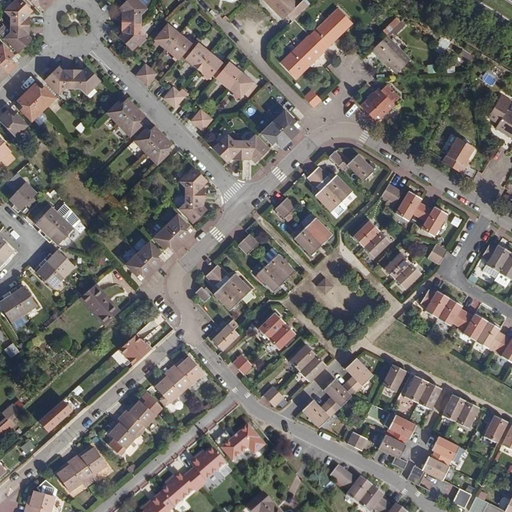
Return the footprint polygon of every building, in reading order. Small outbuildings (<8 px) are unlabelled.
[(12,25),(31,26),(31,17),(28,17),(29,15),(33,11),(22,0),(17,0),(5,12),(13,20),(12,25)] [(45,12),(55,2),(52,0),(29,0),(37,8),(39,6),(42,9),(45,12)] [(120,23),(139,24),(139,18),(147,10),(146,9),(151,4),(150,1),(149,0),(128,0),(119,8),(123,12),(123,15),(121,15),(120,23)] [(296,6),(290,0),(262,0),(282,19),(285,16),(291,22),(294,20),(308,6),(302,1),(296,6)] [(337,8),(309,36),(324,51),(352,23),(337,8)] [(389,25),(397,34),(407,26),(398,16),(389,25)] [(139,29),(139,24),(120,23),(120,31),(123,31),(123,34),(118,38),(132,52),(133,50),(147,37),(139,29)] [(31,34),(31,26),(12,25),(8,25),(7,26),(0,32),(0,33),(18,53),(19,54),(33,41),(30,38),(29,36),(29,34),(31,34)] [(150,37),(167,51),(179,36),(168,27),(160,36),(155,33),(150,37)] [(445,55),(452,37),(443,34),(436,51),(445,55)] [(409,58),(386,35),(372,48),(396,72),(409,58)] [(190,55),(195,49),(179,36),(167,51),(179,61),(182,58),(187,52),(190,55)] [(296,78),(324,51),(309,36),(281,63),(296,78)] [(3,44),(0,47),(0,64),(9,74),(18,65),(12,59),(14,57),(3,44)] [(187,52),(182,58),(198,71),(210,55),(198,45),(195,49),(190,55),(187,52)] [(221,73),(226,68),(210,55),(198,71),(208,80),(211,76),(217,70),(221,73)] [(0,82),(9,74),(0,64),(0,82)] [(229,64),(226,68),(221,73),(217,70),(211,76),(228,90),(240,74),(229,64)] [(429,72),(439,72),(439,64),(429,64),(429,72)] [(142,81),(151,70),(146,65),(136,76),(142,81)] [(73,88),(73,70),(64,70),(64,72),(62,71),(58,68),(45,81),(47,84),(59,97),(67,88),(73,88)] [(81,70),(73,70),(73,88),(79,88),(87,97),(101,82),(87,69),(84,72),(81,72),(81,70)] [(157,75),(151,70),(142,81),(147,86),(153,79),(157,75)] [(256,87),(240,74),(228,90),(240,100),(247,91),(251,93),(256,87)] [(26,93),(44,111),(55,100),(44,87),(41,90),(35,84),(26,93)] [(397,96),(385,85),(379,91),(377,89),(359,106),(375,122),(392,105),(390,103),(397,96)] [(169,105),(178,93),(172,88),(169,92),(163,99),(169,105)] [(321,100),(311,90),(303,97),(313,108),(321,100)] [(49,117),(44,111),(26,93),(17,101),(23,108),(20,110),(32,122),(35,119),(41,125),(49,117)] [(184,98),(178,93),(169,105),(174,109),(181,101),(184,98)] [(494,128),(511,138),(511,113),(506,110),(511,102),(500,95),(486,117),(497,123),(494,128)] [(118,126),(136,109),(127,99),(125,101),(121,106),(118,103),(107,114),(118,126)] [(145,118),(136,109),(118,126),(130,138),(141,127),(138,124),(143,119),(145,118)] [(10,112),(8,111),(0,118),(0,122),(15,138),(27,127),(16,115),(14,117),(10,112)] [(190,123),(196,128),(205,116),(200,112),(197,115),(190,123)] [(283,112),(271,123),(289,141),(299,131),(294,127),(293,126),(295,123),(283,112)] [(205,116),(196,128),(201,132),(208,124),(211,121),(205,116)] [(289,141),(271,123),(260,134),(272,146),(273,144),(278,148),(279,150),(289,141)] [(134,142),(145,154),(163,136),(154,127),(153,129),(148,134),(146,131),(134,142)] [(209,132),(203,137),(211,146),(217,141),(209,132)] [(241,161),(240,144),(237,145),(227,135),(212,150),(225,163),(230,159),(231,159),(232,161),(241,161)] [(163,136),(145,154),(157,165),(168,154),(166,152),(172,145),(163,136)] [(246,144),(240,144),(241,161),(248,161),(248,158),(251,158),(256,164),(269,151),(269,150),(255,136),(246,144)] [(473,147),(456,137),(441,162),(459,172),(463,166),(462,165),(465,158),(473,147)] [(0,161),(1,162),(12,152),(0,138),(0,161)] [(342,153),(339,150),(333,154),(342,164),(347,159),(342,153)] [(376,171),(360,155),(350,165),(366,181),(376,171)] [(317,170),(346,200),(356,190),(341,174),(335,179),(322,165),(317,170)] [(187,192),(187,196),(204,197),(204,188),(202,188),(202,186),(207,182),(194,169),(179,183),(187,192)] [(346,200),(317,170),(312,176),(324,189),(319,194),(335,211),(346,200)] [(382,194),(389,198),(395,187),(389,183),(382,194)] [(36,195),(25,184),(9,200),(14,205),(12,208),(18,214),(36,195)] [(402,191),(395,187),(389,198),(395,202),(402,191)] [(422,217),(429,206),(422,202),(424,198),(412,191),(401,210),(413,217),(415,213),(422,217)] [(204,197),(187,196),(187,202),(178,209),(191,223),(192,224),(206,211),(202,207),(201,205),(203,205),(204,197)] [(284,202),(293,210),(298,205),(289,197),(284,202)] [(293,210),(284,202),(279,206),(288,215),(293,210)] [(429,206),(422,217),(429,221),(426,226),(439,233),(450,213),(438,206),(435,210),(429,206)] [(83,220),(69,207),(64,213),(77,226),(83,220)] [(38,233),(44,238),(62,219),(52,208),(35,226),(40,230),(38,233)] [(176,216),(164,227),(181,245),(191,236),(189,234),(185,230),(188,227),(176,216)] [(308,226),(325,242),(335,232),(318,216),(308,226)] [(62,219),(44,238),(49,243),(52,240),(57,246),(73,229),(62,219)] [(357,238),(367,248),(383,232),(373,222),(357,238)] [(325,242),(308,226),(298,236),(314,253),(325,242)] [(173,254),(181,245),(164,227),(153,239),(164,250),(167,248),(171,251),(173,254)] [(383,232),(367,248),(377,258),(393,242),(383,232)] [(246,239),(255,247),(260,242),(252,233),(246,239)] [(255,247),(246,239),(241,244),(250,253),(255,247)] [(0,240),(0,259),(6,266),(12,260),(10,258),(14,253),(0,240)] [(149,242),(137,254),(154,272),(163,263),(161,261),(157,257),(160,254),(149,242)] [(498,276),(501,271),(511,252),(511,251),(501,244),(498,248),(492,244),(485,255),(492,259),(486,269),(498,276)] [(438,245),(434,251),(444,257),(448,251),(438,245)] [(264,257),(270,263),(286,280),(297,269),(275,247),(264,257)] [(50,253),(45,259),(65,278),(75,267),(57,251),(53,256),(50,253)] [(440,263),(444,257),(434,251),(431,257),(440,263)] [(511,252),(501,271),(511,277),(511,252)] [(387,268),(397,278),(413,263),(403,253),(387,268)] [(154,272),(137,254),(125,264),(136,277),(139,274),(144,279),(145,280),(154,272)] [(65,278),(45,259),(39,265),(42,268),(37,273),(54,289),(65,278)] [(276,290),(286,280),(270,263),(259,273),(276,290)] [(397,278),(407,289),(423,273),(413,263),(397,278)] [(219,265),(214,270),(223,278),(228,273),(219,265)] [(218,283),(223,278),(214,270),(209,275),(218,283)] [(238,273),(228,283),(244,299),(254,289),(238,273)] [(334,284),(327,277),(319,285),(327,292),(334,284)] [(107,297),(95,283),(82,294),(79,297),(103,325),(118,312),(105,298),(107,297)] [(233,310),(244,299),(228,283),(217,294),(233,310)] [(209,293),(201,285),(196,290),(203,299),(209,293)] [(9,292),(25,315),(38,307),(25,287),(19,292),(16,287),(9,292)] [(425,309),(438,317),(450,297),(437,290),(435,294),(433,293),(428,290),(422,301),(428,305),(425,309)] [(25,315),(9,292),(3,297),(5,301),(0,305),(14,323),(25,315)] [(107,297),(105,298),(118,312),(119,311),(107,297)] [(453,320),(460,324),(466,313),(460,310),(463,305),(450,297),(438,317),(451,324),(453,320)] [(261,329),(271,339),(288,323),(278,313),(261,329)] [(473,317),(466,313),(460,324),(467,328),(464,332),(477,340),(488,320),(476,313),(473,317)] [(238,323),(232,317),(210,339),(221,349),(237,333),(233,328),(238,323)] [(501,328),(488,320),(477,340),(489,347),(492,343),(499,347),(505,337),(498,333),(501,328)] [(288,323),(271,339),(282,350),(298,334),(288,323)] [(143,344),(135,334),(118,349),(132,365),(150,349),(144,342),(143,344)] [(502,355),(511,361),(511,338),(511,340),(505,337),(499,347),(505,350),(502,355)] [(301,370),(318,354),(307,343),(290,359),(301,370)] [(328,364),(318,354),(301,370),(311,380),(328,364)] [(240,369),(249,360),(244,355),(235,363),(240,369)] [(348,378),(358,388),(374,373),(358,356),(346,367),(353,373),(348,378)] [(179,369),(174,373),(185,386),(190,381),(192,383),(204,373),(189,357),(185,360),(179,366),(178,367),(179,369)] [(183,358),(171,369),(174,373),(179,369),(178,367),(179,366),(185,360),(183,358)] [(249,360),(240,369),(245,374),(254,365),(249,360)] [(406,373),(392,367),(382,388),(395,394),(406,373)] [(174,373),(171,369),(158,380),(160,382),(166,377),(167,376),(169,378),(174,373)] [(185,386),(174,373),(169,378),(167,376),(166,377),(160,382),(156,386),(164,396),(162,397),(161,400),(165,405),(167,405),(173,400),(182,392),(181,390),(185,386)] [(336,410),(352,393),(342,383),(336,377),(325,388),(331,394),(326,400),(336,410)] [(352,393),(358,388),(348,378),(342,383),(352,393)] [(406,400),(419,406),(430,385),(416,379),(406,400)] [(442,392),(430,385),(419,406),(432,413),(442,392)] [(270,400),(279,391),(274,386),(265,394),(270,400)] [(284,396),(279,391),(270,400),(275,405),(284,396)] [(269,410),(273,407),(264,397),(260,400),(269,410)] [(320,425),(336,410),(326,400),(320,405),(314,398),(303,409),(320,425)] [(457,425),(468,404),(455,398),(444,419),(457,425)] [(131,413),(126,418),(139,431),(144,426),(146,427),(157,416),(141,401),(136,405),(130,412),(131,413)] [(123,415),(126,418),(131,413),(130,412),(136,405),(134,403),(123,415)] [(2,414),(7,419),(8,418),(16,412),(18,410),(13,404),(2,414)] [(468,404),(457,425),(471,432),(481,411),(468,404)] [(10,420),(18,414),(16,412),(8,418),(10,420)] [(390,429),(386,437),(402,445),(406,437),(411,439),(417,426),(392,414),(385,427),(390,429)] [(126,418),(123,415),(111,428),(113,429),(120,422),(122,423),(126,418)] [(8,418),(7,419),(0,425),(0,433),(1,435),(14,424),(10,420),(8,418)] [(139,431),(126,418),(122,423),(120,422),(113,429),(110,433),(126,448),(136,437),(135,436),(139,431)] [(508,424),(496,419),(486,439),(498,445),(508,424)] [(231,440),(225,433),(215,442),(232,462),(247,448),(253,455),(264,446),(247,426),(236,435),(238,438),(235,441),(233,438),(231,440)] [(511,428),(503,447),(511,451),(511,428)] [(349,443),(355,446),(361,434),(355,431),(349,443)] [(361,434),(355,446),(362,449),(368,437),(361,434)] [(402,445),(386,437),(380,449),(397,458),(393,465),(404,470),(408,463),(401,460),(407,447),(402,445)] [(440,454),(436,462),(447,467),(451,460),(462,465),(468,452),(441,439),(435,451),(440,454)] [(33,446),(28,441),(20,448),(25,454),(33,446)] [(82,459),(77,462),(87,477),(93,473),(94,475),(107,466),(95,447),(89,451),(81,456),(82,459)] [(197,457),(189,464),(193,468),(202,479),(204,481),(216,471),(218,473),(227,465),(212,448),(205,454),(199,459),(197,457)] [(74,458),(77,462),(82,459),(81,456),(89,451),(88,449),(74,458)] [(77,462),(74,458),(60,467),(62,469),(70,464),(71,466),(77,462)] [(447,467),(436,462),(431,460),(425,472),(418,469),(415,476),(425,481),(429,474),(446,482),(452,470),(447,467)] [(87,477),(77,462),(71,466),(70,464),(62,469),(57,472),(70,491),(82,483),(81,481),(87,477)] [(337,466),(345,472),(348,468),(340,462),(337,466)] [(345,472),(337,466),(332,472),(340,478),(345,472)] [(193,468),(188,473),(201,488),(206,483),(204,481),(202,479),(193,468)] [(345,472),(340,478),(346,483),(353,473),(348,468),(345,472)] [(160,493),(173,508),(174,510),(183,503),(181,501),(194,490),(191,488),(185,480),(182,477),(178,472),(170,479),(173,482),(167,487),(160,493)] [(182,477),(185,480),(194,490),(195,492),(201,488),(188,473),(182,477)] [(360,501),(374,483),(362,474),(359,478),(353,473),(346,483),(351,487),(349,492),(360,501)] [(425,481),(415,476),(411,483),(422,488),(425,481)] [(386,492),(374,483),(360,501),(372,510),(375,506),(381,510),(389,501),(383,496),(386,492)] [(31,507),(29,511),(48,511),(49,511),(50,511),(55,498),(33,491),(31,497),(29,506),(29,507),(31,507)] [(462,491),(459,498),(469,503),(472,496),(462,491)] [(279,511),(263,492),(245,507),(249,511),(279,511)] [(168,511),(173,508),(160,493),(155,497),(167,511),(168,511)] [(143,511),(167,511),(155,497),(147,504),(149,507),(143,511)] [(465,511),(469,503),(459,498),(455,506),(465,511)] [(474,506),(484,511),(488,504),(477,499),(474,506)] [(408,511),(409,510),(397,501),(394,505),(389,501),(381,510),(382,511),(408,511)]
